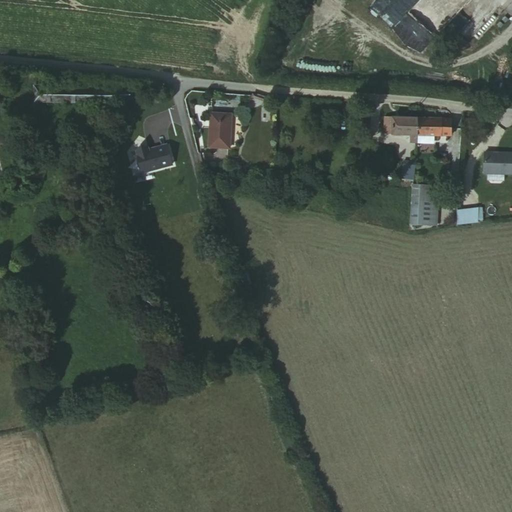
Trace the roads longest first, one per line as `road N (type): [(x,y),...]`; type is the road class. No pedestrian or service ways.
road 1 (unclassified): [(511,111),(179,81)]
road 2 (unclassified): [(179,81),(0,66)]
